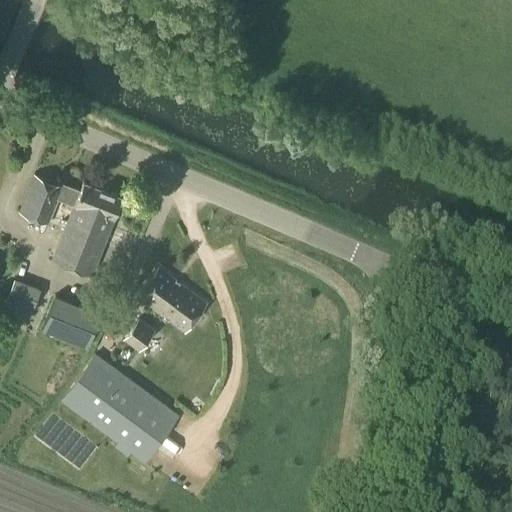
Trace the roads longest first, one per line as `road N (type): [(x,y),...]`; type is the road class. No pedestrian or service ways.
road 1 (unclassified): [(403,276),(0,103)]
road 2 (unclassified): [(372,511),(403,276)]
